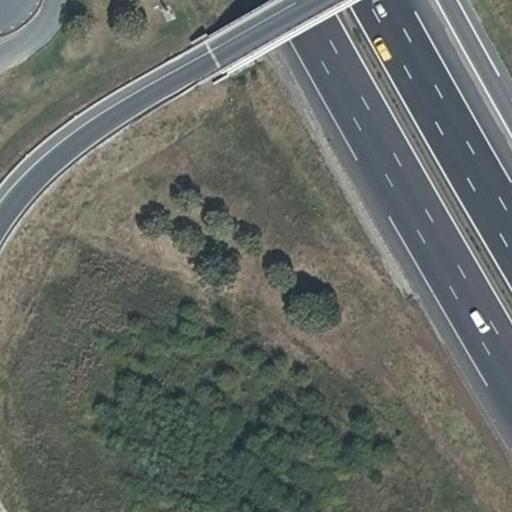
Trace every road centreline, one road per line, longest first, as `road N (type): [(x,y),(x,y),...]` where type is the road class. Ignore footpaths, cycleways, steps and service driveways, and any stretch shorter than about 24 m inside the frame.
road 1 (motorway): [(300,0),(511,364)]
road 2 (motorway): [(322,0),(79,141),(0,222)]
road 3 (motorway): [(511,231),(379,0)]
road 4 (motorway): [(511,115),(447,0)]
